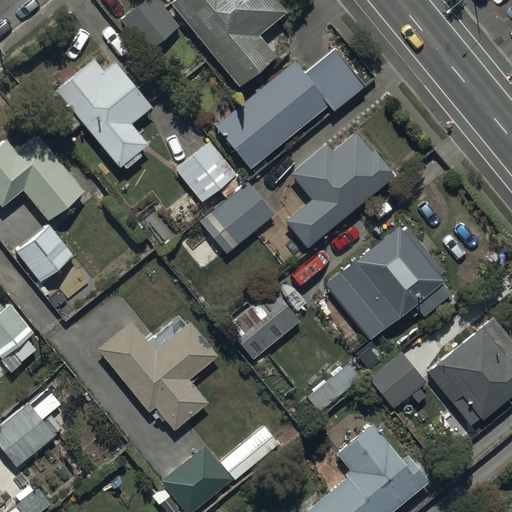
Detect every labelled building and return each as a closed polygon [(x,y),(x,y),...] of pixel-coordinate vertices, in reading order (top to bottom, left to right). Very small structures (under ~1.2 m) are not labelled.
[(179,26),(157,0),(138,0),(120,14),(149,50),(179,26)] [(283,16),(270,0),(173,0),(167,5),(235,87),(272,57),(256,38),(283,16)] [(364,83),(332,46),(303,71),(293,60),(215,127),(252,170),(328,104),(333,110),(364,83)] [(95,59),(57,91),(75,112),(56,128),(66,141),(85,125),(121,168),(125,164),(129,169),(144,157),(140,152),(149,144),(132,125),(154,107),(117,62),(106,72),(95,59)] [(370,155),(351,133),(329,151),(324,144),(287,174),(308,199),(281,221),(304,249),(392,176),(373,153),(370,155)] [(86,197),(39,139),(19,156),(9,144),(0,151),(0,205),(5,212),(26,194),(52,226),(86,197)] [(235,174),(206,141),(174,168),(203,202),(218,190),(226,200),(199,223),(225,254),(274,212),(247,182),(242,186),(233,176),(235,174)] [(442,273),(405,229),(401,232),(392,221),(373,238),(377,243),(322,289),(369,344),(412,307),(422,318),(450,294),(436,278),(442,273)] [(46,226),(14,251),(38,281),(70,255),(46,226)] [(272,287),(224,325),(250,358),(298,320),(272,287)] [(31,331),(7,302),(0,308),(0,356),(9,349),(20,362),(36,349),(25,336),(31,331)] [(217,359),(188,324),(153,354),(127,324),(94,352),(148,415),(153,410),(157,414),(154,416),(162,426),(165,423),(173,433),(207,405),(188,383),(217,359)] [(511,355),(487,326),(431,372),(452,396),(443,404),(459,424),(468,416),(477,427),(511,397),(511,355)] [(399,345),(366,371),(391,402),(424,375),(399,345)] [(36,400),(0,428),(0,448),(17,470),(63,434),(36,400)] [(401,460),(371,423),(334,454),(347,470),(343,474),(346,478),(304,511),(392,511),(428,482),(407,456),(401,460)] [(191,511),(231,479),(202,445),(159,481),(181,508),(176,511),(191,511)] [(20,511),(32,511),(52,496),(37,478),(10,499),(20,511)]
